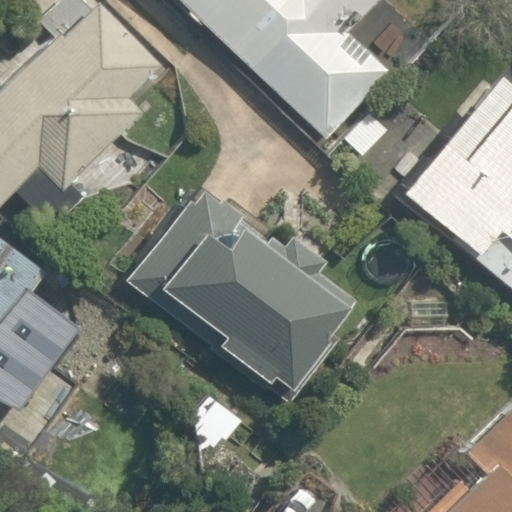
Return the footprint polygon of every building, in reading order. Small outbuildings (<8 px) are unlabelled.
[(110,102),(146,65),(78,0),(72,0),(0,74),(0,200),(28,172),(49,192),(123,115),(110,102)] [(342,39),(376,0),(160,0),(316,142),(379,73),(342,39)] [(511,107),(487,86),(389,198),(511,305),(511,107)] [(202,340),(197,348),(274,397),(345,286),(262,234),(247,257),(213,235),(228,212),(185,185),(119,287),(202,340)] [(26,274),(0,255),(0,419),(3,422),(67,334),(12,294),(26,274)] [(227,427),(195,395),(153,437),(185,469),(227,427)] [(430,511),(511,511),(511,399),(510,398),(492,419),(483,411),(444,456),(464,473),(430,511)]
